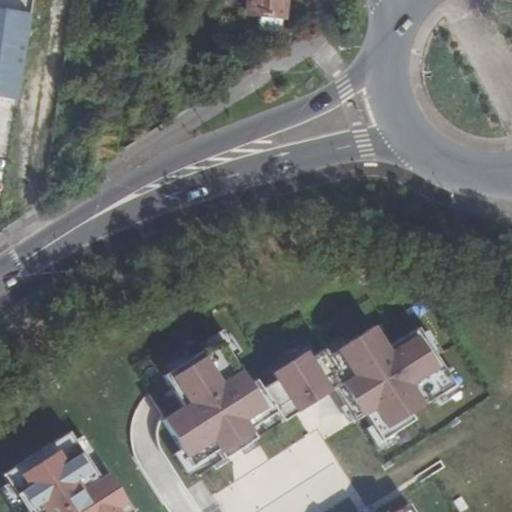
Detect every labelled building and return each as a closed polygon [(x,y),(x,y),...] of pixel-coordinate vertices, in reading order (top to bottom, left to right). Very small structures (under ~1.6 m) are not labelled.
[(284,0),(246,0),(244,15),(258,17),(256,31),(280,35),(284,0)] [(0,8),(0,97),(19,100),(32,13),(0,8)] [(115,131),(95,127),(87,174),(110,160),(115,131)] [(371,322),(259,391),(279,422),(345,380),(382,439),(467,386),(427,324),(388,348),(371,322)] [(218,326),(149,369),(174,409),(162,417),(188,459),(200,451),(209,465),(279,422),(259,391),(218,326)] [(119,511),(70,435),(1,478),(22,511),(119,511)]
